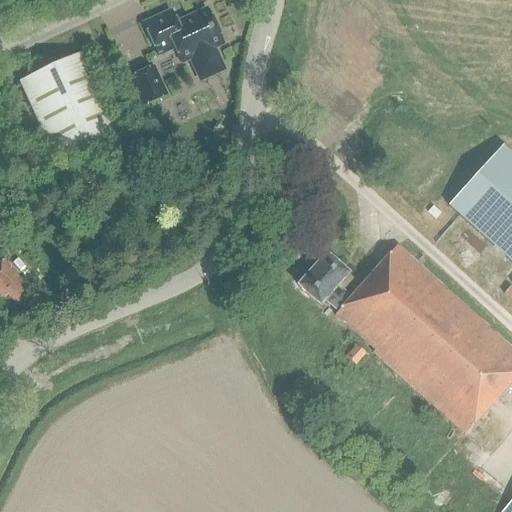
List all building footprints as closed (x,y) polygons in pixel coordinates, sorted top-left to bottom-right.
[(170,13),(143,26),(156,56),(173,48),(180,63),(190,59),(193,66),(215,56),(212,49),(222,44),(207,11),(176,25),(170,13)] [(19,83),(54,161),(117,132),(82,54),(19,83)] [(153,68),(129,79),(142,107),(166,96),(153,68)] [(511,265),(511,154),(503,146),(448,207),(511,265)] [(511,382),(511,349),(397,246),(350,299),(341,292),(352,280),(347,275),(325,255),(297,287),(319,306),(324,300),(338,312),(335,316),(374,351),(372,353),(464,436),(511,382)] [(7,296),(19,307),(32,294),(16,278),(18,276),(3,260),(0,263),(0,295),(4,299),(7,296)] [(364,356),(365,355),(355,346),(345,357),(355,366),(364,356)]
